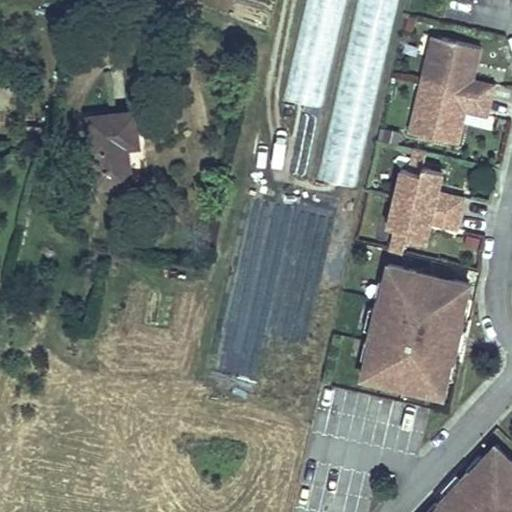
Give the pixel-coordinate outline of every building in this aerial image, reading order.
[(320,107),(345,0),(304,0),(282,98),(320,107)] [(358,186),(394,0),(354,0),(319,179),(358,186)] [(440,37),(431,35),(426,57),(435,59),(440,37)] [(426,57),(420,82),(489,98),(492,85),(465,78),(467,72),(468,64),(474,66),(478,46),(440,37),(435,59),(426,57)] [(489,98),(420,82),(413,110),(423,113),(418,134),(456,143),(460,124),(455,123),(457,115),(458,109),(485,115),(489,98)] [(423,113),(413,110),(408,132),(418,134),(423,113)] [(137,117),(92,122),(96,197),(133,193),(131,158),(142,157),(137,117)] [(424,150),(412,147),(408,167),(420,170),(421,164),(424,150)] [(441,169),(421,164),(420,170),(408,167),(401,166),(394,195),(459,211),(463,195),(436,189),(438,182),(441,169)] [(459,211),(394,195),(387,224),(394,226),(406,229),(404,235),(424,240),(428,227),(429,219),(456,226),(459,211)] [(406,229),(394,226),(389,247),(401,250),(404,235),(406,229)] [(467,280),(386,262),(382,280),(385,286),(383,298),(378,297),(376,296),(366,340),(368,341),(373,342),(370,354),(364,357),(360,376),(441,394),(445,376),(442,370),(445,358),(449,359),(452,360),(462,316),(459,315),(455,314),(458,302),(463,299),(467,280)] [(459,315),(463,299),(458,302),(455,314),(459,315)] [(373,342),(368,341),(364,357),(370,354),(373,342)] [(511,511),(511,460),(493,443),(480,456),(481,463),(472,472),(469,469),(467,467),(436,500),(438,502),(441,505),(434,511),(511,511)] [(480,456),(469,469),(472,472),(481,463),(480,456)] [(438,502),(428,511),(434,511),(441,505),(438,502)]
